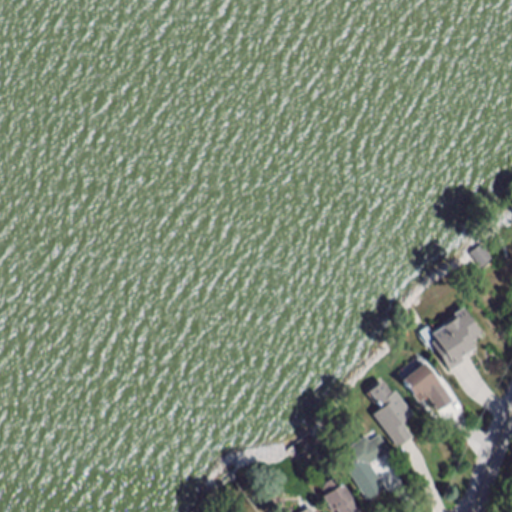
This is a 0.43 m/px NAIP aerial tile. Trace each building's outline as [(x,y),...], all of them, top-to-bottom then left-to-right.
[(463,364),(465,366),(451,375),(433,348),(437,345),(431,338),(465,315),(484,341),(475,347),(477,350),(475,351),(477,353),(463,364)] [(434,402),(431,399),(428,402),(427,400),(424,403),(424,402),(421,405),(417,400),(416,401),(403,386),(425,368),(446,392),(434,402)] [(403,429),(413,441),(399,452),(373,419),(382,413),(370,398),(384,388),(392,398),(395,396),(414,420),(403,429)] [(352,480),(338,458),(366,440),(369,445),(379,439),(390,456),(352,480)] [(329,511),(324,504),(327,501),(320,490),(337,479),(357,511),(329,511)]
